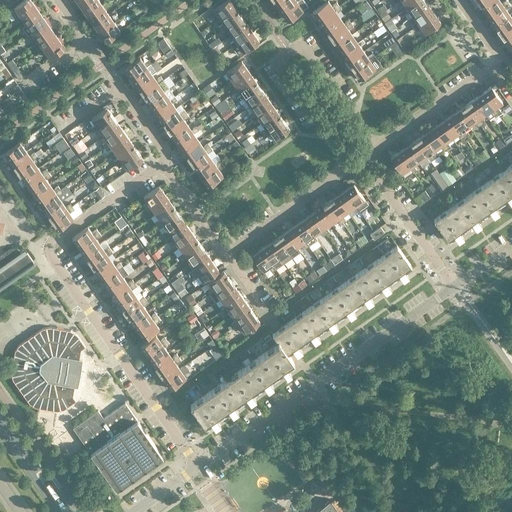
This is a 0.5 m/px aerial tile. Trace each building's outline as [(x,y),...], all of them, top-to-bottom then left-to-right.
[(33,2),(31,0),(23,0),(9,10),(15,19),(20,16),(37,4),(35,1),(33,2)] [(102,5),(98,0),(91,0),(82,7),(85,12),(83,14),(85,17),(102,5)] [(216,13),(219,18),(235,7),(230,0),(225,0),(213,9),(209,13),(211,16),(216,13)] [(279,0),(275,3),(281,12),(297,0),(279,0)] [(304,0),(303,0),(297,0),(281,12),(287,20),(303,9),(299,4),(304,0)] [(312,11),(318,20),(339,5),(336,2),(331,6),(328,0),(312,11)] [(416,0),(401,0),(404,4),(399,7),(402,11),(416,0)] [(428,5),(424,0),(416,0),(402,11),(404,14),(409,11),(413,16),(428,5)] [(476,0),(482,8),(493,0),(476,0)] [(504,0),(501,2),(499,0),(493,0),(482,8),(488,16),(508,2),(506,0),(504,0)] [(371,7),(367,1),(362,4),(367,10),(371,7)] [(510,5),(508,2),(488,16),(494,25),(509,14),(506,9),(510,5)] [(377,8),(376,8),(379,12),(386,8),(383,3),(377,8)] [(39,7),(37,4),(20,16),(26,24),(41,14),(37,8),(39,7)] [(133,9),(136,14),(144,9),(141,4),(133,9)] [(108,13),(102,5),(85,17),(88,20),(90,18),(93,24),(108,13)] [(341,9),(339,5),(318,20),(324,28),(340,17),(336,12),(341,9)] [(434,13),(428,5),(413,16),(416,21),(411,24),(414,27),(434,13)] [(241,15),(235,7),(219,18),(223,23),(218,26),(220,29),(241,15)] [(366,11),(370,17),(375,13),(371,8),(366,11)] [(386,10),(380,14),(385,21),(390,17),(386,10)] [(114,22),(108,13),(93,24),(97,29),(95,30),(97,33),(114,22)] [(440,22),(434,13),(414,27),(416,31),(421,27),(425,33),(440,22)] [(45,19),(41,14),(26,24),(21,27),(27,36),(32,32),(49,20),(46,17),(45,19)] [(511,18),(509,14),(494,25),(500,33),(511,24),(511,18)] [(247,23),(241,15),(220,29),(223,33),(228,29),(231,34),(247,23)] [(343,22),(340,17),(324,28),(330,36),(350,22),(348,19),(343,22)] [(390,18),(385,22),(391,30),(396,26),(390,18)] [(51,23),(49,20),(32,32),(38,41),(53,30),(49,25),(51,23)] [(120,30),(114,22),(97,33),(99,36),(101,35),(105,41),(120,30)] [(353,25),(350,22),(330,36),(336,45),(351,34),(348,29),(353,25)] [(253,32),(247,23),(231,34),(235,39),(230,43),(232,46),(253,32)] [(511,24),(500,33),(505,41),(511,36),(511,24)] [(56,36),(53,30),(38,41),(44,49),(60,37),(58,34),(56,36)] [(257,38),(253,32),(232,46),(234,49),(239,46),(243,51),(257,42),(255,39),(257,38)] [(355,39),(351,34),(336,45),(342,53),(362,39),(360,35),(355,39)] [(62,40),(60,37),(44,49),(50,58),(64,47),(61,42),(62,40)] [(165,52),(170,48),(164,39),(157,43),(158,45),(160,44),(165,52)] [(364,42),(362,39),(342,53),(348,61),(363,50),(360,45),(364,42)] [(212,48),(211,48),(216,54),(216,53),(220,51),(216,45),(212,48)] [(367,56),(363,50),(348,61),(353,70),(374,55),(372,52),(367,56)] [(376,59),(374,55),(353,70),(360,78),(375,68),(371,62),(376,59)] [(144,62),(140,57),(126,67),(128,70),(126,71),(131,77),(151,62),(149,59),(144,62)] [(13,71),(18,68),(12,59),(7,63),(13,71)] [(248,69),(242,60),(226,72),(230,77),(225,81),(227,84),(248,69)] [(153,66),(151,62),(131,77),(136,85),(152,74),(148,69),(153,66)] [(18,68),(13,71),(19,79),(24,76),(18,68)] [(254,78),(248,69),(227,84),(230,87),(234,84),(238,89),(254,78)] [(156,79),(152,74),(136,85),(142,93),(163,79),(160,76),(156,79)] [(259,86),(254,78),(238,89),(242,94),(237,97),(239,101),(259,86)] [(169,87),(163,79),(142,93),(148,102),(169,87)] [(265,94),(259,86),(239,101),(241,104),(246,100),(250,105),(265,94)] [(491,86),(482,93),(497,113),(500,111),(497,106),(502,102),(491,86)] [(174,96),(169,87),(148,102),(154,110),(174,96)] [(497,113),(482,93),(474,98),(485,114),(489,119),(497,113)] [(271,103),(265,94),(250,105),(253,110),(248,114),(251,117),(271,103)] [(177,99),(174,96),(154,110),(160,119),(176,108),(172,102),(177,99)] [(189,103),(192,108),(200,103),(196,98),(189,103)] [(485,114),(474,98),(466,104),(480,125),(483,122),(480,117),(485,114)] [(277,111),(271,103),(251,117),(253,120),(258,117),(262,122),(277,111)] [(480,125),(466,104),(457,110),(468,126),(473,122),(477,127),(480,125)] [(107,111),(105,108),(91,118),(95,124),(90,127),(93,131),(113,116),(109,110),(107,111)] [(179,113),(176,108),(160,119),(166,127),(186,113),(184,109),(179,113)] [(468,126),(457,110),(449,116),(460,131),(463,136),(467,134),(463,129),(468,126)] [(221,114),(225,119),(229,115),(226,111),(221,114)] [(283,119),(277,111),(262,122),(265,127),(260,131),(262,134),(283,119)] [(189,116),(186,113),(166,127),(172,135),(187,124),(184,119),(189,116)] [(119,124),(113,116),(93,131),(95,134),(100,130),(103,135),(119,124)] [(460,131),(449,116),(441,122),(452,137),(457,134),(460,139),(463,136),(460,131)] [(287,125),(283,119),(262,134),(265,137),(270,134),(274,139),(288,129),(286,127),(287,125)] [(234,121),(229,125),(232,130),(237,126),(234,121)] [(452,137),(441,122),(432,128),(443,143),(447,148),(450,146),(446,141),(452,137)] [(125,133),(119,124),(103,135),(107,140),(102,144),(104,147),(125,133)] [(191,129),(187,124),(172,135),(178,144),(198,129),(196,126),(191,129)] [(443,143),(432,128),(424,134),(435,149),(440,146),(443,151),(447,148),(443,143)] [(200,133),(198,129),(178,144),(184,152),(199,141),(196,136),(200,133)] [(229,133),(225,136),(229,141),(234,138),(230,132),(229,133)] [(131,141),(125,133),(104,147),(107,151),(112,147),(115,152),(131,141)] [(435,149),(424,134),(416,140),(430,160),(433,158),(430,153),(435,149)] [(4,153),(10,161),(26,150),(22,145),(27,142),(25,138),(20,142),(4,153)] [(231,144),(230,144),(234,149),(239,145),(235,140),(231,144)] [(430,160),(416,140),(407,146),(418,161),(423,157),(427,162),(430,160)] [(137,150),(131,141),(115,152),(119,157),(114,161),(116,164),(137,150)] [(203,146),(199,141),(184,152),(189,160),(210,146),(208,143),(203,146)] [(249,144),(244,147),(248,152),(253,148),(249,144)] [(212,149),(210,146),(189,160),(195,169),(211,158),(207,153),(212,149)] [(418,161),(407,146),(399,151),(410,167),(413,172),(416,170),(413,165),(418,161)] [(84,149),(79,153),(83,159),(89,155),(84,149)] [(30,155),(26,150),(10,161),(16,170),(37,155),(34,152),(30,155)] [(141,156),(137,150),(116,164),(118,167),(123,164),(127,169),(141,159),(139,157),(141,156)] [(475,152),(481,161),(487,157),(483,150),(481,151),(482,153),(480,155),(477,151),(475,152)] [(410,167),(399,151),(390,158),(401,173),(407,169),(410,174),(413,172),(410,167)] [(39,159),(37,155),(16,170),(22,178),(38,167),(34,162),(39,159)] [(214,163),(211,158),(195,169),(201,177),(222,163),(219,159),(214,163)] [(81,162),(77,165),(81,170),(85,167),(81,162)] [(224,166),(222,163),(201,177),(205,183),(207,182),(209,185),(223,175),(219,169),(224,166)] [(41,172),(38,167),(22,178),(28,186),(48,172),(46,169),(41,172)] [(511,192),(511,179),(505,169),(487,182),(500,201),(507,197),(511,203),(511,193),(511,192)] [(51,175),(48,172),(28,186),(34,195),(49,184),(46,179),(51,175)] [(89,173),(83,177),(87,182),(92,178),(89,174),(89,173)] [(435,181),(441,189),(446,185),(441,177),(435,181)] [(500,201),(487,182),(469,194),(483,214),(489,209),(494,216),(499,213),(494,206),(500,201)] [(53,189),(49,184),(34,195),(40,203),(60,189),(58,185),(53,189)] [(426,188),(431,196),(437,192),(432,184),(426,188)] [(368,204),(354,185),(352,187),(351,186),(345,190),(359,210),(368,204)] [(159,189),(157,186),(143,196),(147,202),(142,205),(145,208),(165,194),(161,188),(159,189)] [(98,188),(94,191),(99,199),(104,195),(98,188)] [(62,192),(60,189),(40,203),(46,211),(61,200),(58,195),(62,192)] [(359,210),(345,190),(336,196),(347,211),(352,207),(356,212),(359,210)] [(419,194),(423,201),(424,200),(429,197),(424,190),(419,194)] [(171,202),(165,194),(145,208),(147,212),(152,208),(155,213),(171,202)] [(483,214),(469,194),(451,207),(465,226),(472,221),(477,229),(481,225),(476,218),(483,214)] [(347,211),(336,196),(328,201),(342,222),(345,220),(342,215),(347,211)] [(65,205),(61,200),(46,211),(52,220),(72,205),(70,202),(65,205)] [(342,222),(328,201),(320,207),(330,223),(335,219),(339,224),(342,222)] [(177,211),(171,202),(155,213),(159,218),(154,222),(156,225),(177,211)] [(74,209),(72,205),(52,220),(56,226),(57,225),(59,227),(73,218),(69,212),(74,209)] [(330,223),(320,207),(311,213),(326,234),(329,231),(325,226),(330,223)] [(465,226),(451,207),(433,219),(447,239),(447,238),(454,234),(459,241),(464,238),(459,231),(465,226)] [(183,219),(177,211),(156,225),(159,228),(164,225),(167,230),(183,219)] [(326,234),(311,213),(303,219),(314,235),(319,231),(322,236),(326,234)] [(120,218),(115,221),(119,227),(126,223),(122,217),(120,218)] [(188,227),(183,219),(167,230),(171,235),(166,238),(168,242),(188,227)] [(317,240),(314,235),(303,219),(294,225),(309,246),(317,240)] [(309,246),(294,225),(286,231),(297,246),(302,243),(305,248),(309,246)] [(384,232),(380,226),(370,233),(374,239),(384,232)] [(91,232),(88,227),(74,236),(76,239),(74,240),(78,246),(99,232),(96,229),(91,232)] [(194,236),(188,227),(168,242),(170,245),(175,242),(179,247),(194,236)] [(300,251),(297,246),(286,231),(278,237),(292,257),(300,251)] [(101,235),(99,232),(78,246),(84,255),(100,244),(96,239),(101,235)] [(200,244),(194,236),(179,247),(183,252),(178,255),(180,259),(200,244)] [(292,257),(278,237),(269,243),(284,263),(292,257)] [(284,263),(269,243),(261,249),(275,269),(284,263)] [(103,249),(100,244),(84,255),(90,263),(110,249),(108,245),(103,249)] [(206,253),(200,244),(180,259),(182,262),(187,258),(191,264),(206,253)] [(410,265),(397,245),(379,258),(392,277),(399,273),(404,280),(409,277),(404,269),(410,265)] [(0,288),(31,266),(29,262),(32,260),(27,252),(23,255),(20,251),(19,250),(19,249),(18,249),(17,248),(16,248),(15,248),(14,247),(13,247),(12,248),(10,248),(9,248),(8,249),(0,254),(0,288)] [(113,252),(110,249),(90,263),(96,271),(111,260),(108,255),(113,252)] [(275,269),(261,249),(255,253),(256,254),(253,256),(263,270),(269,266),(272,271),(275,269)] [(152,255),(155,259),(161,255),(158,251),(152,255)] [(212,261),(206,253),(191,264),(194,269),(189,272),(192,275),(212,261)] [(331,259),(335,264),(341,260),(337,254),(331,259)] [(392,277),(379,258),(361,270),(375,290),(381,285),(386,292),(391,289),(386,282),(392,277)] [(152,259),(146,263),(150,267),(155,264),(152,260),(152,259)] [(115,265),(111,260),(96,271),(102,280),(122,265),(120,262),(115,265)] [(218,270),(212,261),(192,275),(194,279),(199,275),(203,281),(218,270)] [(124,269),(122,265),(102,280),(108,288),(123,277),(120,272),(124,269)] [(375,290),(361,270),(343,283),(357,302),(364,298),(369,305),(373,302),(368,294),(375,290)] [(224,274),(222,271),(208,281),(212,287),(207,290),(209,293),(230,279),(226,273),(224,274)] [(314,272),(306,277),(310,282),(317,276),(314,272)] [(127,282),(123,277),(108,288),(114,297),(134,282),(132,279),(127,282)] [(295,292),(301,288),(294,278),(289,282),(292,287),(295,292)] [(236,287),(230,279),(209,293),(215,302),(220,298),(236,287)] [(136,285),(134,282),(114,297),(120,305),(135,294),(131,289),(136,285)] [(357,302),(343,283),(325,295),(339,315),(346,310),(351,317),(356,314),(351,307),(357,302)] [(242,296),(236,287),(220,298),(224,303),(219,307),(221,310),(242,296)] [(174,292),(170,295),(174,301),(178,298),(174,292)] [(139,299),(135,294),(120,305),(125,313),(146,299),(144,296),(139,299)] [(186,298),(192,306),(197,302),(191,294),(186,298)] [(339,315),(325,295),(308,308),(321,327),(328,323),(333,330),(338,327),(333,319),(339,315)] [(247,304),(242,296),(221,310),(223,313),(228,310),(232,315),(247,304)] [(148,302),(146,299),(125,313),(131,322),(147,311),(143,306),(148,302)] [(253,312),(247,304),(232,315),(235,320),(230,323),(233,327),(253,312)] [(321,327),(308,308),(290,320),(304,340),(310,335),(315,342),(320,339),(315,332),(321,327)] [(150,316),(147,311),(131,322),(137,330),(158,316),(155,312),(150,316)] [(257,318),(253,312),(233,327),(235,330),(240,327),(244,332),(258,322),(256,320),(257,318)] [(192,314),(188,317),(191,322),(196,319),(192,314)] [(160,319),(158,316),(137,330),(143,339),(159,328),(155,322),(160,319)] [(304,340),(290,320),(272,333),(279,343),(288,354),(294,350),(298,355),(302,351),(297,344),(304,340)] [(76,400),(73,396),(69,395),(71,385),(73,386),(74,386),(74,387),(74,386),(77,387),(80,374),(81,373),(80,373),(80,372),(82,360),(79,359),(78,359),(75,359),(77,349),(81,349),(85,346),(77,334),(70,330),(63,329),(49,326),(42,328),(18,345),(15,351),(11,372),(12,379),(29,403),(35,407),(56,411),(64,409),(76,400)] [(160,340),(156,335),(142,344),(144,347),(142,348),(146,354),(167,340),(164,337),(160,340)] [(169,343),(167,340),(146,354),(152,363),(168,352),(164,347),(169,343)] [(222,347),(221,347),(225,352),(231,348),(227,343),(222,347)] [(277,343),(271,348),(271,347),(261,354),(275,374),(282,369),(287,376),(291,373),(286,366),(289,364),(291,363),(291,362),(292,361),(292,359),(291,359),(291,358),(288,354),(279,343),(278,343),(277,343)] [(216,347),(210,350),(216,359),(222,355),(216,347)] [(171,357),(168,352),(152,363),(158,371),(178,357),(176,353),(171,357)] [(275,374),(261,354),(244,367),(257,386),(264,382),(269,389),(273,386),(268,379),(275,374)] [(181,360),(178,357),(158,371),(164,379),(179,368),(176,363),(181,360)] [(257,386),(244,367),(226,379),(240,399),(246,394),(251,402),(256,398),(251,391),(257,386)] [(183,373),(179,368),(164,379),(170,388),(186,377),(185,377),(190,373),(188,370),(183,373)] [(240,399),(226,379),(208,392),(222,411),(228,407),(233,414),(238,411),(233,403),(240,399)] [(222,411),(208,392),(190,405),(204,424),(211,419),(216,426),(220,423),(215,416),(222,411)] [(135,416),(125,402),(109,414),(103,418),(98,410),(73,427),(75,431),(86,447),(112,483),(116,489),(163,456),(135,416)] [(339,511),(330,499),(316,511),(339,511)]
